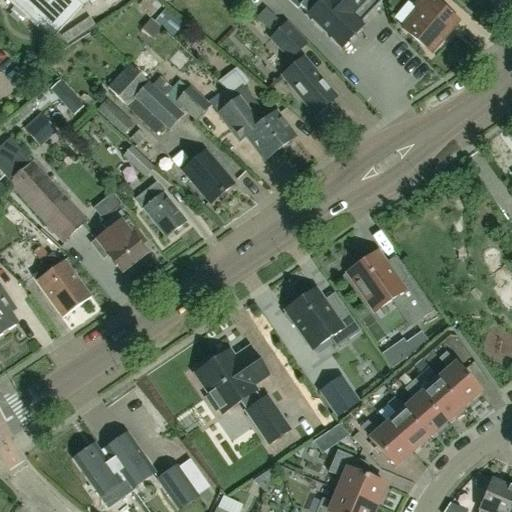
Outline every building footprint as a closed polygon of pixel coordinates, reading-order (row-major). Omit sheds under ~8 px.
[(8,0),(15,5),(13,7),(25,19),(27,17),(31,21),(29,23),(42,34),(44,32),(51,39),(82,7),(76,2),(78,0),(85,0),(91,7),(101,0),(8,0)] [(306,17),(340,50),(363,26),(360,24),(336,0),(288,0),(298,9),(300,7),(308,15),(306,17)] [(336,0),(360,24),(383,1),(381,0),(336,0)] [(431,53),(457,22),(431,0),(420,0),(415,8),(418,11),(403,29),(431,53)] [(276,20),(265,9),(257,18),(268,29),(276,20)] [(184,25),(165,10),(154,23),(173,38),(184,25)] [(66,48),(93,29),(86,18),(59,37),(66,48)] [(307,44),(287,23),(269,40),(289,62),(307,44)] [(154,38),(146,46),(157,58),(165,50),(154,38)] [(243,58),(232,65),(241,81),(253,74),(243,58)] [(202,69),(217,80),(224,71),(209,59),(202,69)] [(283,77),(294,90),(315,115),(335,98),(314,73),(302,59),(283,77)] [(183,116),(172,106),(171,108),(129,67),(107,90),(155,136),(163,127),(168,132),(183,116)] [(172,106),(183,116),(186,113),(195,122),(211,107),(190,87),(187,90),(180,83),(167,96),(175,104),(172,106)] [(236,99),(276,152),(295,137),(276,112),(268,118),(243,87),(232,95),(236,99)] [(236,99),(215,116),(238,146),(247,139),(264,162),(276,152),(236,99)] [(76,101),(66,109),(72,116),(82,108),(76,101)] [(133,125),(107,101),(97,111),(123,136),(133,125)] [(40,114),(23,130),(31,139),(48,124),(40,114)] [(302,124),(318,135),(325,126),(308,114),(302,124)] [(0,147),(0,173),(8,183),(7,184),(62,245),(68,240),(87,222),(32,161),(30,163),(10,139),(0,147)] [(154,169),(131,148),(122,158),(145,179),(154,169)] [(196,188),(210,205),(221,195),(233,185),(220,170),(205,152),(193,162),(182,172),(196,188)] [(134,201),(142,210),(165,239),(186,223),(162,193),(154,184),(134,201)] [(99,239),(91,245),(97,253),(103,261),(108,258),(114,266),(121,275),(134,265),(146,255),(142,250),(138,245),(141,243),(143,241),(132,227),(121,213),(123,211),(124,210),(118,202),(112,193),(102,201),(93,210),(98,217),(104,224),(102,226),(104,229),(107,233),(99,239)] [(32,278),(35,283),(62,320),(91,299),(64,262),(60,265),(52,254),(48,257),(41,247),(32,254),(43,270),(32,278)] [(401,266),(391,273),(376,253),(364,261),(360,259),(350,266),(351,271),(347,273),(370,306),(386,295),(409,328),(433,311),(401,266)] [(0,287),(0,336),(17,325),(10,313),(15,310),(0,287)] [(287,314),(284,316),(291,326),(294,324),(308,344),(324,332),(336,349),(360,331),(340,303),(329,311),(315,291),(285,311),(287,314)] [(421,333),(405,344),(412,354),(428,343),(421,333)] [(230,352),(195,375),(210,397),(207,399),(215,412),(219,410),(221,414),(242,400),(248,410),(246,412),(268,445),(290,431),(267,398),(260,402),(253,392),(256,391),(253,386),(267,377),(249,349),(234,359),(230,352)] [(447,369),(437,378),(464,408),(481,393),(455,363),(454,363),(446,353),(438,359),(447,369)] [(414,366),(421,375),(428,369),(421,360),(414,366)] [(430,385),(420,393),(446,423),(454,417),(456,419),(464,412),(462,409),(464,408),(437,378),(428,369),(421,375),(430,385)] [(357,409),(339,383),(319,397),(337,422),(357,409)] [(411,384),(404,390),(413,400),(403,408),(429,438),(437,432),(439,434),(447,427),(445,424),(446,423),(420,393),(411,384)] [(396,415),(386,423),(412,453),(429,438),(403,408),(394,398),(387,405),(396,415)] [(412,453),(386,423),(376,432),(367,422),(360,428),(369,438),(368,439),(394,469),(412,453)] [(328,432),(336,444),(349,436),(339,425),(328,432)] [(356,433),(351,438),(366,454),(371,450),(356,433)] [(104,452),(101,454),(121,482),(124,480),(131,490),(154,474),(127,435),(104,451),(104,452)] [(95,445),(74,460),(100,498),(122,483),(121,482),(101,454),(95,445)] [(333,490),(375,507),(378,499),(381,500),(386,489),(383,488),(384,485),(359,475),(364,463),(337,452),(328,473),(338,477),(333,490)] [(179,511),(199,498),(177,466),(156,480),(177,511),(179,511)] [(508,511),(511,502),(511,488),(492,480),(479,511),(478,511),(508,511)] [(231,486),(224,497),(242,508),(249,497),(231,486)] [(372,511),(375,507),(333,490),(333,491),(337,492),(332,504),(322,499),(316,511),(372,511)]
